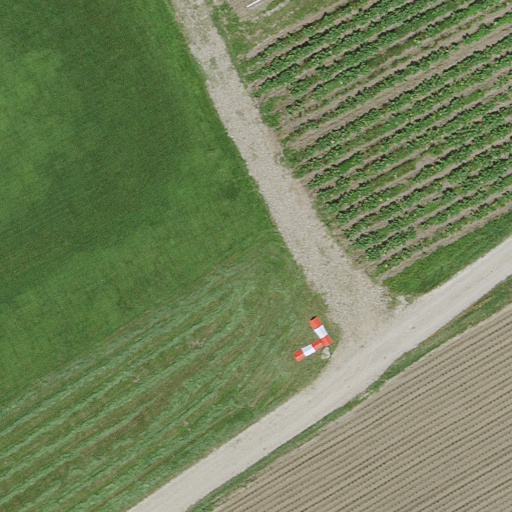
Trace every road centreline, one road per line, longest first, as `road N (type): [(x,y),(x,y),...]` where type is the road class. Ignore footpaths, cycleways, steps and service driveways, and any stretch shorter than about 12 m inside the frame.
road 1 (track): [(511,256),(156,511)]
road 2 (track): [(388,346),(348,294),(238,107),(189,0)]
